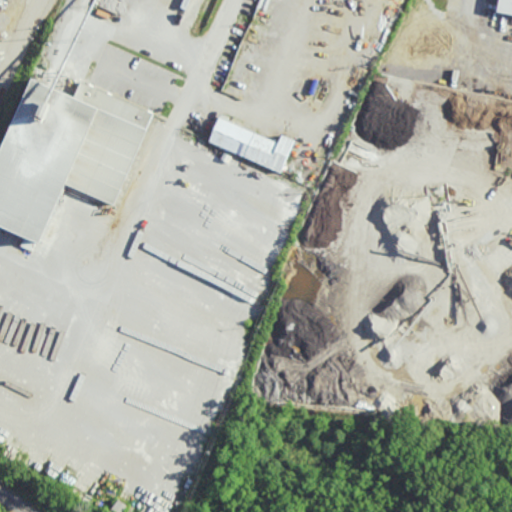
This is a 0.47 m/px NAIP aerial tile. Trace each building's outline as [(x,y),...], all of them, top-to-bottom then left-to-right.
[(511,0),(511,12),(501,10),(502,0),(511,0)] [(76,94),(82,81),(156,113),(116,206),(68,185),(43,243),(0,223),(0,157),(35,76),(76,94)] [(323,102),(315,98),(321,84),(329,87),(323,102)] [(280,142),(283,135),(295,140),(281,172),(210,140),(221,116),(280,142)] [(426,405),(415,404),(415,396),(427,397),(426,405)] [(112,511),(122,511),(128,505),(120,500),(112,511)]
